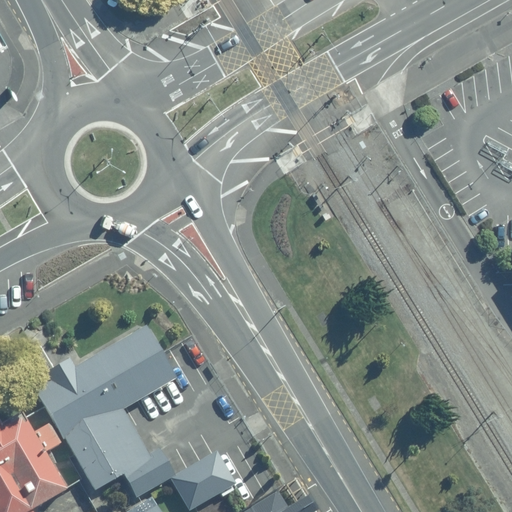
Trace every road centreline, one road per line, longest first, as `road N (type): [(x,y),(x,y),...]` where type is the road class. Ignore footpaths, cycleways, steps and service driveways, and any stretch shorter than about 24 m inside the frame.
road 1 (primary): [(173,170),(252,299),(362,511)]
road 2 (primary): [(362,511),(191,270),(133,222)]
road 3 (primary): [(431,14),(257,112),(173,170)]
road 4 (primary): [(140,102),(320,0)]
road 5 (secondary): [(48,127),(57,86),(41,0)]
road 6 (secondary): [(44,0),(77,22),(126,96)]
